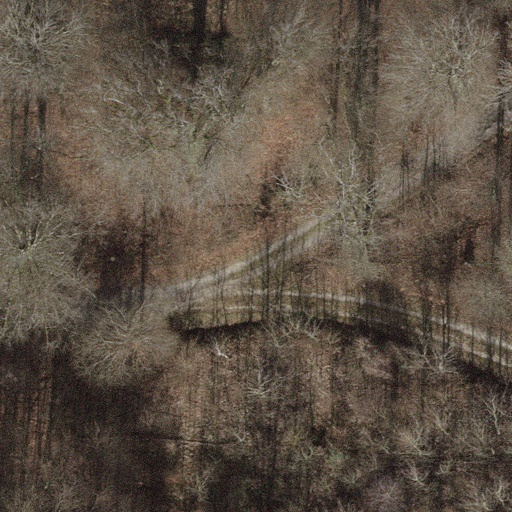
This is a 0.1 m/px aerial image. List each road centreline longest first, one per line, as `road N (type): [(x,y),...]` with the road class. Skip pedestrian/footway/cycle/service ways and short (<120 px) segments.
road 1 (track): [(511,364),(377,309),(0,309)]
road 2 (track): [(511,106),(414,175),(196,303)]
